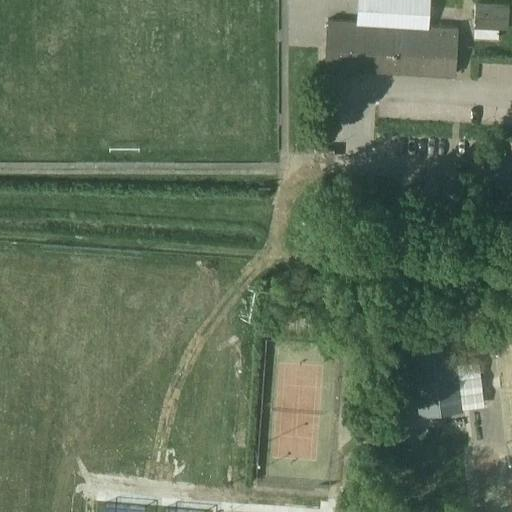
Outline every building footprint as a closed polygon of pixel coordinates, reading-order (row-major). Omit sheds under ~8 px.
[(357,0),(357,23),(429,28),(429,0),(357,0)] [(511,6),(475,5),(474,11),(474,28),(500,30),(509,30),(511,6)] [(328,22),(326,51),(325,62),(325,68),(329,68),(454,76),(455,46),(457,30),(429,28),(357,23),(328,22)] [(446,303),(418,307),(419,318),(420,322),(449,318),(446,303)] [(415,358),(422,414),(459,409),(452,353),(415,358)]
